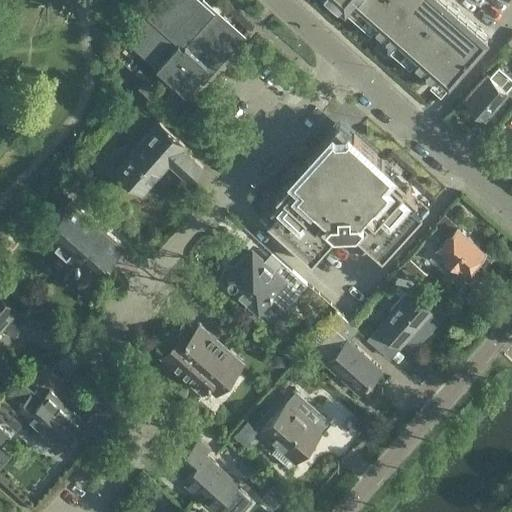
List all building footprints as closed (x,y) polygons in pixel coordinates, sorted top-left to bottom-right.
[(160,0),(126,40),(143,56),(157,68),(178,43),(180,41),(178,38),(173,34),(169,31),(198,0),(160,0)] [(201,0),(198,0),(169,31),(173,34),(178,38),(180,41),(178,43),(183,47),(185,45),(205,63),(206,62),(209,64),(208,65),(213,69),(234,46),(230,42),(238,32),(201,0)] [(336,0),(344,7),(350,0),(354,0),(377,20),(373,24),(394,43),(398,39),(416,55),(412,59),(434,78),(438,74),(447,82),(487,38),(444,0),(336,0)] [(178,43),(157,68),(185,92),(188,89),(199,76),(201,75),(204,78),(205,79),(213,69),(208,65),(209,64),(206,62),(205,63),(185,45),(183,47),(178,43)] [(511,94),(511,79),(498,67),(489,77),(486,75),(464,99),(484,118),(508,91),(511,94)] [(192,182),(205,167),(184,149),(187,146),(160,122),(118,169),(144,193),(171,163),(192,182)] [(353,135),(348,131),(346,134),(335,135),(333,132),(328,137),(327,136),(300,166),(294,173),(298,177),(270,207),(275,212),(267,221),(311,261),(312,260),(309,257),(317,248),(320,251),(334,236),(323,226),(328,221),(334,227),(356,226),(362,220),(367,224),(357,235),(372,248),(374,245),(383,254),(381,256),(382,258),(422,214),(413,205),(417,201),(402,187),(387,173),(391,169),(384,162),(354,135),(353,135)] [(111,263),(126,246),(73,200),(42,235),(77,265),(65,279),(80,292),(108,260),(111,263)] [(485,255),(482,253),(484,250),(457,226),(437,249),(457,267),(459,265),(466,271),(475,261),(477,264),(485,255)] [(308,283),(294,270),(272,250),(263,260),(254,252),(236,271),(240,274),(237,277),(234,276),(232,276),(231,277),(229,280),(229,283),(231,285),(234,286),(237,284),(240,287),(237,291),(259,310),(272,296),(286,308),(308,283)] [(0,329),(20,307),(0,289),(0,329)] [(400,347),(431,311),(408,291),(377,326),(400,347)] [(475,291),(466,302),(479,314),(489,304),(475,291)] [(358,329),(337,310),(327,322),(333,327),(317,345),(332,358),(327,364),(359,392),(380,368),(348,340),(358,329)] [(236,370),(244,361),(202,323),(189,337),(184,332),(162,356),(204,394),(210,388),(218,396),(239,373),(236,370)] [(302,336),(299,341),(308,346),(313,338),(308,335),(302,336)] [(280,373),(280,370),(279,368),(278,367),(276,366),(273,367),(271,369),(271,370),(271,372),(273,375),(274,376),(278,375),(280,373)] [(62,448),(85,421),(50,390),(42,399),(33,391),(7,419),(17,428),(27,417),(62,448)] [(263,430),(278,443),(271,450),(291,468),(323,433),(289,401),(263,430)] [(0,425),(0,443),(9,434),(0,425)] [(239,487),(241,485),(208,455),(212,450),(202,441),(181,463),(192,473),(185,481),(218,511),(219,509),(221,511),(239,511),(252,498),(239,487)] [(158,487),(151,494),(156,498),(161,498),(165,493),(158,487)]
